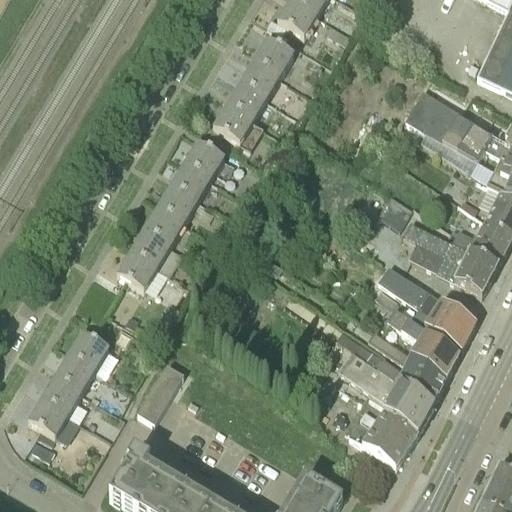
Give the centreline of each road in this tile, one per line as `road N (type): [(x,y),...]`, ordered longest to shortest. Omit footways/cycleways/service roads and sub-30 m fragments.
road 1 (residential): [(0,370),(223,0)]
road 2 (tertiary): [(424,511),(511,334)]
road 3 (residential): [(453,511),(511,392)]
